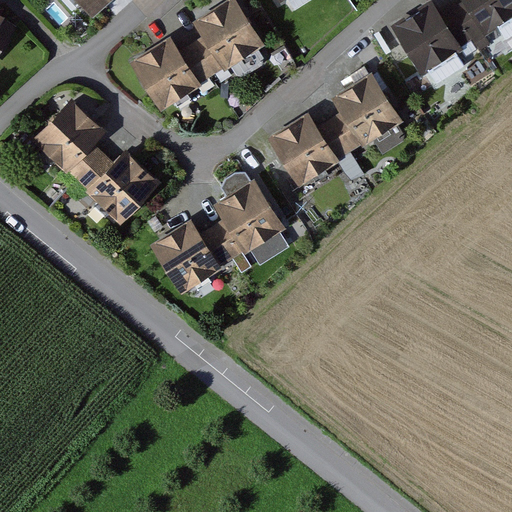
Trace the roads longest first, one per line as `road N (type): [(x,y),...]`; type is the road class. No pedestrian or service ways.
road 1 (residential): [(0,195),(385,511)]
road 2 (residential): [(385,0),(271,106),(220,137),(195,142),(164,133),(85,67)]
